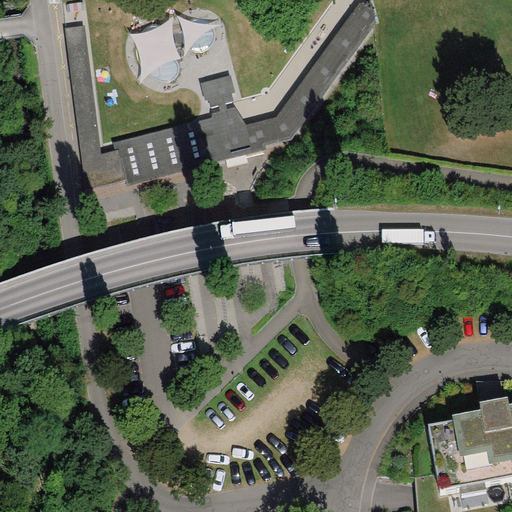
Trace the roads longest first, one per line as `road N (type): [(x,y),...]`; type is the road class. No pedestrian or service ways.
road 1 (tertiary): [(0,309),(217,246),(349,230),(511,237)]
road 2 (residential): [(346,511),(349,469),(384,408),(420,379),(511,364)]
